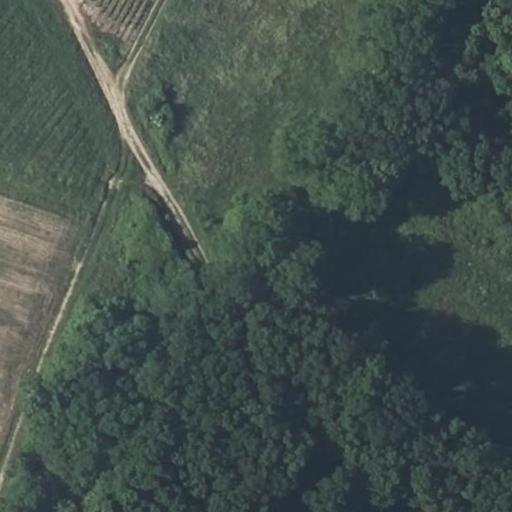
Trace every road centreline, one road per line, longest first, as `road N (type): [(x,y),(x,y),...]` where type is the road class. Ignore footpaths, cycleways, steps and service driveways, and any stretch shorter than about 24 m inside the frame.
road 1 (unclassified): [(386,511),(286,414),(182,234),(115,95)]
road 2 (track): [(0,498),(106,190)]
road 3 (track): [(169,0),(115,95),(58,0)]
